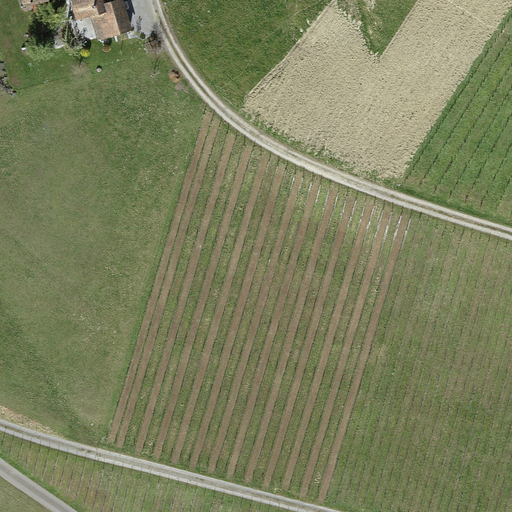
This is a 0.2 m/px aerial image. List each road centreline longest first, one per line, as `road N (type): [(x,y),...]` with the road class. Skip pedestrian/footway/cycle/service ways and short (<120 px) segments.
road 1 (track): [(511,234),(305,164),(260,140),(179,57),(153,0)]
road 2 (track): [(0,423),(321,511)]
